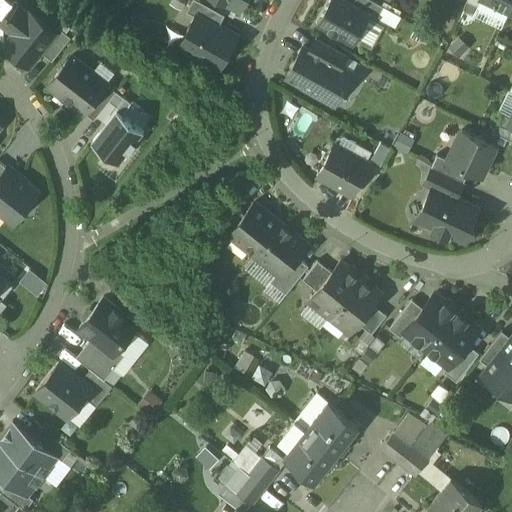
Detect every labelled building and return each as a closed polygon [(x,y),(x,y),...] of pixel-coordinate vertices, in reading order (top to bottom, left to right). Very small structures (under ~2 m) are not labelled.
[(225,14),(199,0),(192,0),(187,10),(196,15),(197,15),(218,26),(225,14)] [(225,0),(240,8),(244,0),(225,0)] [(354,2),(349,0),(329,0),(317,23),(354,44),(370,16),(371,12),(354,2)] [(384,5),(374,0),(355,0),(354,2),(371,12),(370,16),(376,20),(384,5)] [(511,0),(488,0),(495,3),(494,5),(496,6),(497,4),(510,11),(511,6),(511,0)] [(29,15),(15,4),(2,21),(16,32),(5,46),(29,64),(40,50),(55,31),(55,30),(31,12),(29,15)] [(218,26),(197,15),(196,15),(180,44),(220,66),(237,36),(218,26)] [(55,31),(40,50),(52,60),(71,37),(58,26),(55,30),(55,31)] [(348,54),(317,37),(310,49),(341,66),(348,54)] [(310,49),(304,46),(287,75),(336,102),(353,73),(341,66),(310,49)] [(108,83),(72,55),(49,85),(84,113),(85,112),(107,84),(108,83)] [(107,84),(85,112),(94,120),(98,115),(110,100),(117,91),(107,84)] [(131,103),(117,91),(110,100),(119,108),(117,110),(122,114),(131,103)] [(110,100),(98,115),(107,123),(117,110),(119,108),(110,100)] [(122,114),(117,110),(107,123),(92,142),(119,164),(144,131),(122,114)] [(496,145),(462,129),(448,158),(448,159),(469,170),(482,176),(496,145)] [(369,163),(336,144),(319,175),(352,194),(369,163)] [(469,170),(448,159),(448,158),(437,153),(432,166),(433,166),(434,166),(464,181),(469,170)] [(464,181),(434,166),(433,166),(425,183),(433,187),(433,186),(456,197),(464,181)] [(38,191),(8,167),(0,177),(0,211),(14,222),(38,191)] [(456,197),(433,186),(433,187),(419,217),(435,225),(433,229),(448,236),(450,232),(466,240),(474,224),(472,220),(478,207),(456,197)] [(281,223),(255,202),(245,214),(230,233),(231,234),(256,254),(281,223)] [(235,207),(213,235),(223,243),(231,234),(230,233),(245,214),(235,207)] [(308,244),(281,223),(256,254),(278,271),(283,275),(298,256),(308,244)] [(298,256),(283,275),(278,271),(271,281),(287,293),(309,265),(298,256)] [(318,260),(303,279),(318,290),(333,271),(318,260)] [(318,290),(310,300),(330,315),(361,276),(341,260),(333,271),(318,290)] [(0,297),(2,299),(14,284),(0,273),(0,297)] [(361,276),(330,315),(350,331),(358,322),(373,303),(381,292),(361,276)] [(423,307),(405,330),(406,331),(427,347),(457,310),(435,292),(423,307)] [(138,324),(104,297),(80,327),(92,337),(84,347),(105,363),(104,364),(112,371),(125,354),(115,347),(121,339),(124,342),(138,324)] [(412,298),(390,327),(402,336),(406,331),(405,330),(423,307),(412,298)] [(373,303),(358,322),(372,333),(387,314),(373,303)] [(457,310),(427,347),(448,364),(449,365),(467,342),(479,327),(457,310)] [(502,330),(480,358),(489,366),(511,337),(502,330)] [(489,366),(489,367),(486,370),(493,376),(506,386),(504,389),(511,395),(511,337),(489,366)] [(467,342),(449,365),(448,364),(444,370),(457,380),(480,352),(467,342)] [(105,363),(84,347),(77,357),(91,368),(105,379),(112,371),(104,364),(105,363)] [(60,362),(37,391),(68,416),(84,396),(91,387),(82,379),(60,362)] [(105,379),(91,368),(82,379),(91,387),(84,396),(97,406),(113,386),(105,379)] [(329,401),(306,430),(338,454),(360,426),(329,401)] [(412,445),(431,420),(411,411),(394,431),(412,445)] [(431,420),(412,445),(429,459),(437,464),(444,456),(438,451),(453,432),(431,420)] [(36,438),(14,421),(0,438),(0,441),(45,478),(53,467),(51,465),(57,456),(58,455),(36,438)] [(71,450),(43,427),(36,438),(58,455),(57,456),(63,461),(71,450)] [(338,454),(306,430),(284,458),(315,483),(338,454)] [(412,445),(394,431),(381,448),(398,462),(412,445)] [(45,478),(0,441),(0,473),(5,478),(27,495),(28,495),(35,486),(37,488),(45,478)] [(263,456),(248,443),(234,461),(240,466),(249,473),(263,456)] [(412,445),(398,462),(416,476),(429,459),(412,445)] [(281,470),(263,456),(249,473),(267,487),(281,470)] [(240,466),(226,484),(236,491),(249,473),(240,466)] [(249,473),(236,491),(253,505),(267,487),(249,473)] [(27,495),(5,478),(0,484),(0,490),(20,506),(26,510),(34,499),(28,495),(27,495)] [(475,511),(483,503),(451,478),(429,507),(435,511),(475,511)] [(236,491),(226,484),(219,493),(237,507),(243,511),(246,511),(253,505),(236,491)] [(14,511),(20,506),(0,490),(0,511),(14,511)]
